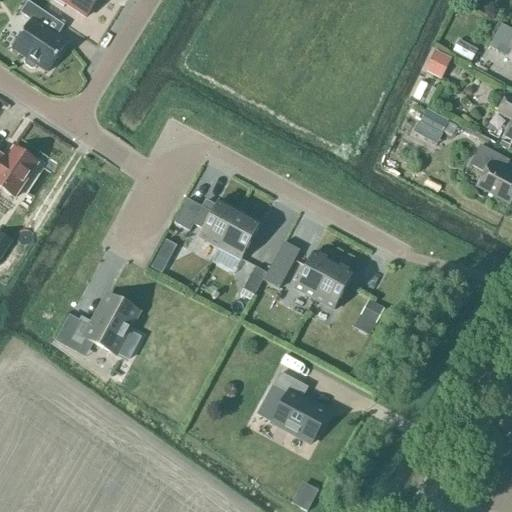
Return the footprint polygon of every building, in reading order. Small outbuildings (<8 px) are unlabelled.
[(85,19),(97,0),(50,0),(63,8),(65,5),(85,19)] [(47,73),(66,45),(56,38),(63,27),(28,4),(21,14),(31,21),(12,49),(26,59),(24,62),(25,66),(31,71),(35,70),(37,67),(47,73)] [(511,32),(500,26),(488,49),(506,58),(509,51),(511,52),(511,32)] [(473,60),(478,49),(458,41),(454,53),(473,60)] [(436,53),(425,74),(441,81),(452,60),(436,53)] [(502,139),(511,144),(511,98),(506,95),(496,115),(511,123),(502,139)] [(448,123),(427,111),(419,126),(440,138),(448,123)] [(509,205),(511,198),(511,177),(496,168),(501,158),(480,147),(469,167),(484,174),(477,188),(509,205)] [(5,160),(0,156),(0,155),(0,154),(0,190),(14,200),(37,165),(13,149),(5,160)] [(203,232),(199,239),(220,250),(239,215),(218,203),(216,208),(205,202),(202,209),(187,201),(174,225),(189,233),(193,226),(203,232)] [(260,226),(239,215),(220,250),(241,262),(256,235),(260,226)] [(0,259),(11,243),(0,235),(0,259)] [(148,267),(161,274),(175,245),(162,239),(148,267)] [(281,247),(266,275),(283,284),(298,255),(281,247)] [(313,254),(294,290),(314,301),(333,265),(313,254)] [(333,265),(314,301),(334,311),(353,276),(333,265)] [(266,275),(254,269),(243,291),(254,297),(257,292),(264,279),(266,275)] [(81,321),(69,343),(80,349),(81,349),(85,342),(85,341),(115,358),(116,355),(129,362),(141,339),(128,332),(138,313),(108,297),(106,299),(92,326),(86,323),(81,320),(81,321)] [(384,311),(368,302),(360,317),(376,326),(384,311)] [(306,390),(279,376),(273,387),(287,395),(287,396),(271,424),(311,446),(328,415),(300,401),(306,390)] [(299,483),(290,506),(305,511),(307,511),(317,490),(299,483)]
